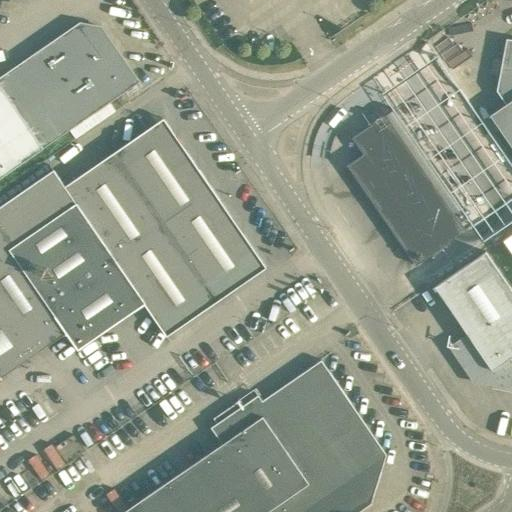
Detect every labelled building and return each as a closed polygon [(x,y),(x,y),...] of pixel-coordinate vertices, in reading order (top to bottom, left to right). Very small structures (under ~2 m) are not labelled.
[(0,177),(117,96),(121,93),(121,94),(125,91),(138,82),(100,27),(80,23),(0,78),(0,177)] [(492,113),(490,115),(511,147),(511,39),(506,38),(492,113)] [(363,154),(346,165),(415,265),(443,246),(445,235),(438,225),(445,220),(455,214),(461,222),(468,218),(393,108),(386,113),(377,120),(358,132),(356,144),(363,154)] [(143,303),(166,336),(266,267),(163,118),(146,129),(64,186),(53,170),(0,206),(0,377),(66,332),(77,349),(78,348),(143,303)] [(511,232),(503,239),(511,253),(511,232)] [(511,290),(485,251),(435,286),(469,335),(462,340),(459,357),(475,381),(511,387),(511,290)] [(358,511),(371,503),(387,454),(387,453),(386,454),(321,359),(262,400),(258,394),(243,404),(240,399),(213,418),(217,423),(211,427),(222,443),(122,511),(358,511)]
